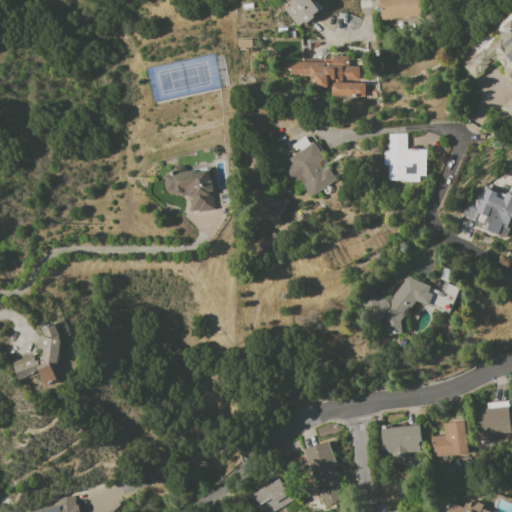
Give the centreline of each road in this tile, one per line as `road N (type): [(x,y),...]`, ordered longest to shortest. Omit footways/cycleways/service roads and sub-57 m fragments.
road 1 (residential): [(511,366),(454,389),(307,421),(198,511)]
road 2 (residential): [(342,130),(455,130),(436,195),(436,230),(511,271)]
